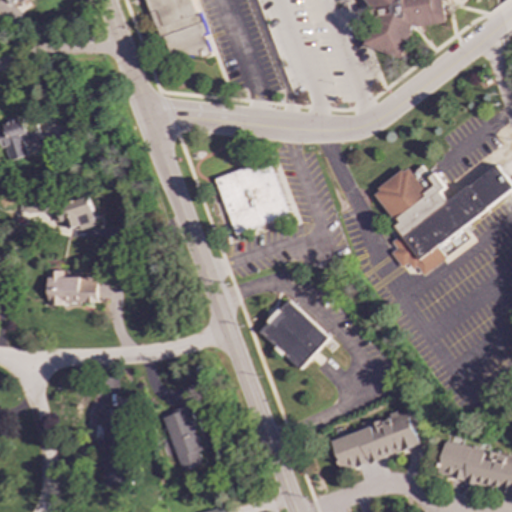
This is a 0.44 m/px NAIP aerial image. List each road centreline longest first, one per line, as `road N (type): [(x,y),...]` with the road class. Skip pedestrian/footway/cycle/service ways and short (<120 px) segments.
road 1 (tertiary): [(298,511),(102,0)]
road 2 (residential): [(502,23),(395,103),(359,120),(292,128),(148,117)]
road 3 (residential): [(0,359),(115,360),(228,336)]
road 4 (residential): [(27,365),(44,452),(38,511)]
road 5 (residential): [(119,46),(50,50),(0,67)]
